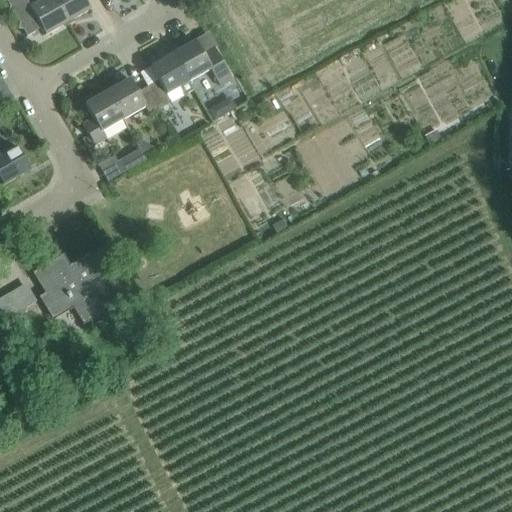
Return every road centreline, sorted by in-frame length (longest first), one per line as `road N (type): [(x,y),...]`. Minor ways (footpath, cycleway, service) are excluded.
road 1 (residential): [(0,241),(71,196),(73,170),(33,97)]
road 2 (residential): [(33,97),(175,9)]
